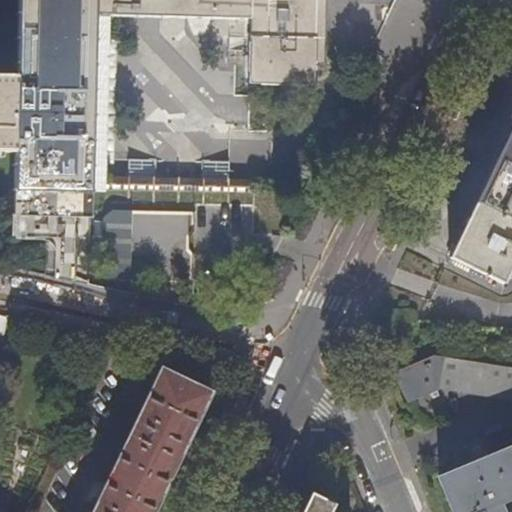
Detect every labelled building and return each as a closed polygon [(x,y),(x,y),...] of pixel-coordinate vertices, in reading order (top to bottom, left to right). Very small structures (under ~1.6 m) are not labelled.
[(12,217),(56,217),(92,218),(92,176),(95,16),(248,18),(247,85),(314,87),(314,65),(315,0),(16,0),(15,67),(16,79),(13,155),(12,217)] [(325,65),(325,0),(315,0),(314,65),(325,65)] [(211,73),(120,73),(120,103),(140,103),(140,123),(172,123),(172,109),(187,109),(187,111),(211,111),(211,73)] [(0,155),(13,155),(16,79),(0,78),(0,155)] [(511,126),(499,154),(469,217),(449,260),(488,279),(487,281),(491,283),(492,280),(502,286),(511,264),(511,126)] [(129,178),(154,179),(155,161),(130,160),(129,178)] [(202,180),(227,180),(227,163),(203,162),(202,180)] [(77,283),(244,307),(304,183),(227,180),(202,180),(154,179),(129,178),(92,176),(92,218),(56,217),(67,225),(72,231),(77,241),(77,283)] [(55,280),(77,283),(77,241),(72,231),(67,225),(56,217),(12,217),(11,240),(42,240),(48,243),(52,248),(55,252),(55,280)] [(397,372),(409,401),(437,388),(511,400),(511,369),(431,357),(397,372)] [(92,511),(152,511),(208,395),(160,371),(92,511)] [(406,403),(409,401),(397,372),(393,374),(406,403)] [(500,511),(497,504),(511,497),(511,447),(438,479),(451,511),(500,511)] [(315,486),(302,511),(330,511),(338,497),(315,486)]
